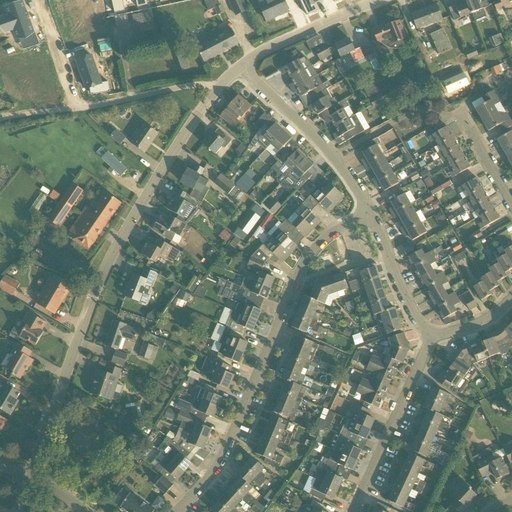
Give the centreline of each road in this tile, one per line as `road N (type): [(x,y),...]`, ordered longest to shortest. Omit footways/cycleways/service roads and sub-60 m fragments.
road 1 (residential): [(26,476),(119,239),(216,88),(239,66)]
road 2 (residential): [(178,511),(228,445),(301,268),(324,240),(371,216)]
road 3 (residential): [(511,202),(459,111),(432,104),(333,157)]
road 4 (track): [(0,119),(216,88)]
road 5 (residential): [(354,511),(428,337)]
road 6 (residential): [(239,66),(382,0)]
road 7 (residential): [(428,337),(371,216)]
road 8 (residential): [(333,157),(239,66)]
